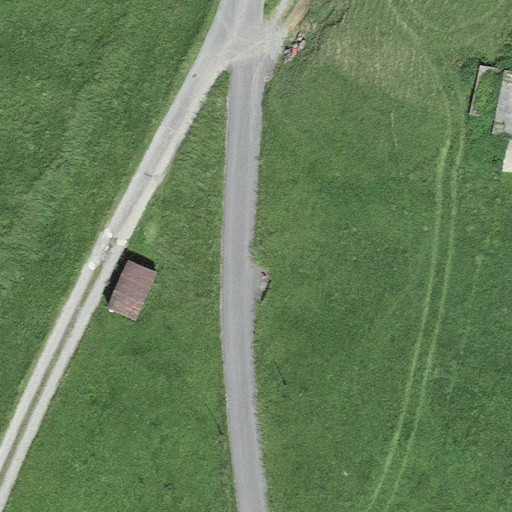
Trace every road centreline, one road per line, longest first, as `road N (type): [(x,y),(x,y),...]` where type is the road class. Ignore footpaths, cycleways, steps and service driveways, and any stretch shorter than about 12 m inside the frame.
road 1 (track): [(0,511),(238,26)]
road 2 (track): [(262,511),(240,393),(238,26)]
